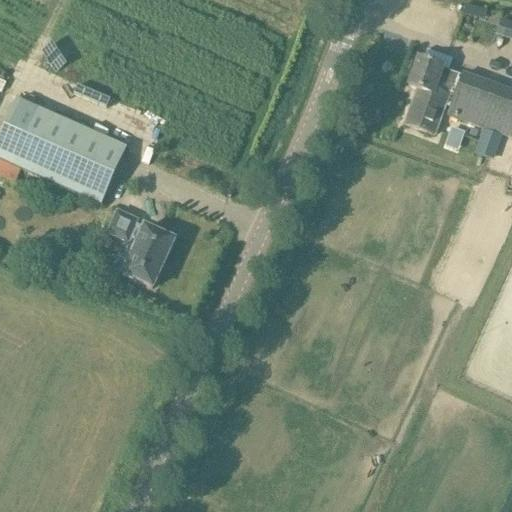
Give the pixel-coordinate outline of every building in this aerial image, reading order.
[(511,24),(508,22),(502,38),(511,41),(511,24)] [(416,90),(403,125),(432,136),(443,106),(448,108),(445,114),(465,122),(478,127),(484,129),(498,89),(461,75),(460,77),(448,72),(452,60),(426,50),(422,61),(417,59),(407,87),(416,90)] [(511,139),(511,97),(498,134),(511,139)] [(125,149),(15,101),(0,135),(0,161),(100,206),(125,149)] [(483,129),(474,153),(485,157),(494,133),(483,129)] [(409,166),(401,187),(432,198),(440,177),(409,166)] [(121,276),(150,289),(172,242),(133,225),(134,222),(115,213),(106,235),(133,247),(121,276)]
